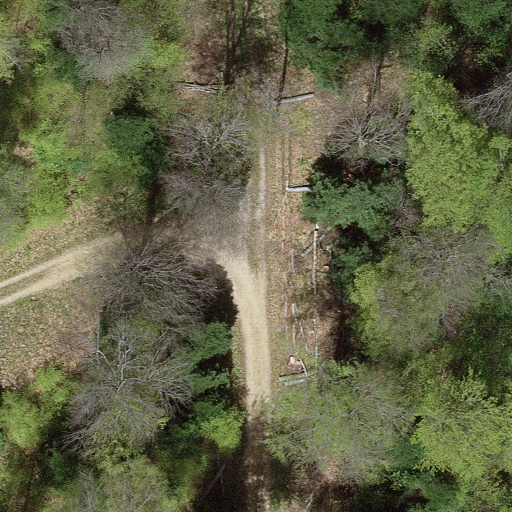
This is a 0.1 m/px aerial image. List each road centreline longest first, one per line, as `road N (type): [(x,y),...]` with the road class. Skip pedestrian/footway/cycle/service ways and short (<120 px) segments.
road 1 (track): [(259,511),(245,238),(184,229),(116,245),(0,294)]
road 2 (track): [(232,0),(252,109),(245,238)]
